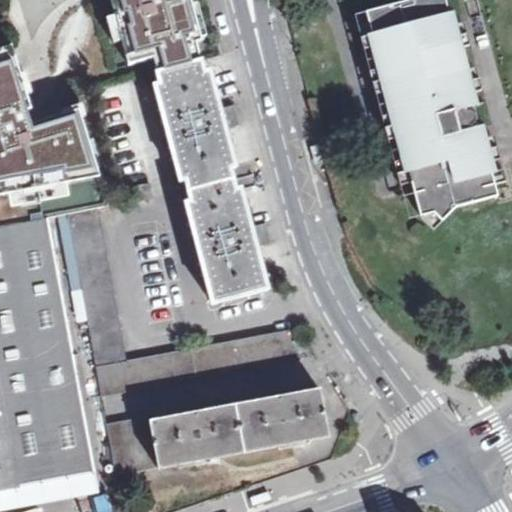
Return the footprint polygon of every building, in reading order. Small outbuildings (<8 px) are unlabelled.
[(136,0),(158,73),(202,62),(186,0),(136,0)] [(410,0),(372,10),(377,32),(372,34),(410,174),(415,173),(427,216),(439,229),(460,206),(504,196),(499,175),(504,174),(494,136),(491,124),(476,127),(472,110),(486,106),(461,9),(454,11),(451,0),(410,0)] [(17,30),(0,35),(0,178),(100,151),(81,89),(38,103),(17,30)] [(189,191),(233,180),(230,169),(235,168),(225,127),(239,123),(236,113),(228,115),(227,110),(220,111),(210,72),(205,73),(202,62),(158,73),(161,85),(156,86),(181,182),(186,180),(189,191)] [(311,148),(316,167),(324,164),(319,146),(315,147),(311,148)] [(186,204),(213,304),(268,289),(256,245),(271,241),(268,231),(260,232),(258,227),(252,229),(241,189),(236,191),(233,180),(189,191),(192,202),(186,204)] [(96,367),(126,361),(99,210),(88,212),(68,216),(96,367)] [(0,227),(0,391),(17,487),(94,473),(46,219),(0,227)] [(102,396),(302,358),(286,331),(126,361),(96,367),(102,396)] [(0,490),(17,487),(0,391),(0,490)] [(159,468),(329,436),(321,391),(150,424),(159,468)] [(110,424),(113,449),(143,446),(141,421),(110,424)] [(254,505),(274,498),(271,490),(251,497),(252,501),(254,505)]
